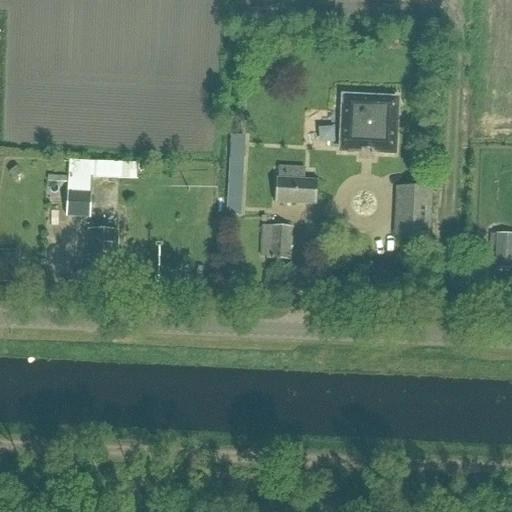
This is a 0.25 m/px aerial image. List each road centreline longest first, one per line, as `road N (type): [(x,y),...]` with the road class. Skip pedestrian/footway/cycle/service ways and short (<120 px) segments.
road 1 (track): [(511,465),(0,440)]
road 2 (tertiary): [(0,318),(511,340)]
